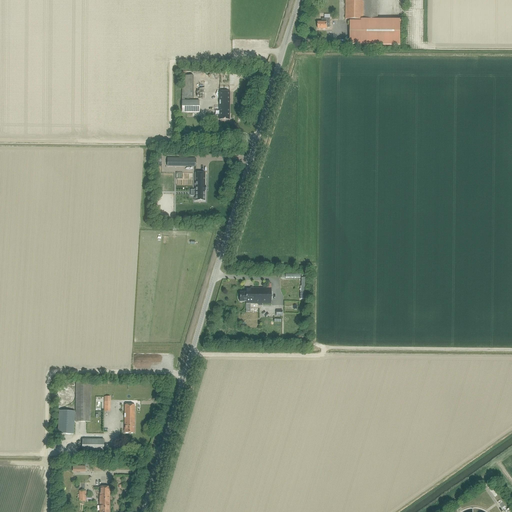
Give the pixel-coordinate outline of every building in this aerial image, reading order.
[(350,21),(350,45),(400,45),(400,22),(378,22),(377,0),(345,0),(346,19),(352,19),(352,21),(350,21)] [(332,21),(330,21),(330,19),(322,19),(322,23),(318,23),(318,29),(327,29),(327,28),(330,28),(330,27),(332,27),(332,21)] [(182,76),(182,98),(193,98),(193,76),(182,76)] [(229,120),(229,92),(219,92),(219,120),(229,120)] [(199,114),(199,101),(182,101),(182,113),(199,114)] [(195,167),(195,159),(167,158),(167,166),(195,167)] [(205,186),(205,173),(195,173),(195,190),(191,190),(191,196),(195,196),(195,201),(205,201),(205,191),(206,186),(205,186)] [(271,304),(271,289),(246,289),(246,292),(240,292),(240,302),(246,302),(246,304),(271,304)] [(90,422),(91,382),(75,382),(75,422),(90,422)] [(74,397),(74,396),(74,395),(74,394),(74,393),(74,392),(73,392),(73,391),(72,390),(72,389),(71,388),(70,388),(70,387),(69,387),(67,386),(66,386),(65,386),(64,386),(63,386),(62,386),(61,387),(60,387),(59,388),(58,389),(57,389),(57,390),(56,391),(56,392),(55,393),(55,394),(55,395),(55,396),(55,397),(55,398),(55,399),(56,400),(56,401),(57,401),(57,402),(58,403),(59,404),(60,404),(61,405),(62,405),(63,405),(63,406),(64,406),(65,406),(66,406),(67,405),(68,405),(69,405),(70,404),(71,404),(71,403),(72,402),(73,401),(73,400),(74,399),(74,398),(74,397)] [(134,433),(134,405),(124,405),(124,433),(134,433)] [(58,411),(58,434),(73,435),(74,412),(58,411)] [(82,440),(82,452),(103,452),(104,440),(82,440)] [(109,511),(110,487),(100,487),(99,511),(109,511)]
